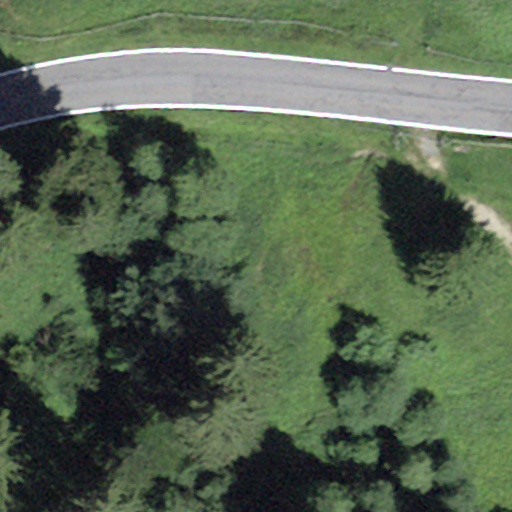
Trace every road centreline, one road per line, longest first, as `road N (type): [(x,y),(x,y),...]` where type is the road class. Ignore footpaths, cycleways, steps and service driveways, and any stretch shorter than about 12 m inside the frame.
road 1 (tertiary): [(0,105),(137,79),(216,79),(511,107)]
road 2 (track): [(414,96),(511,218)]
